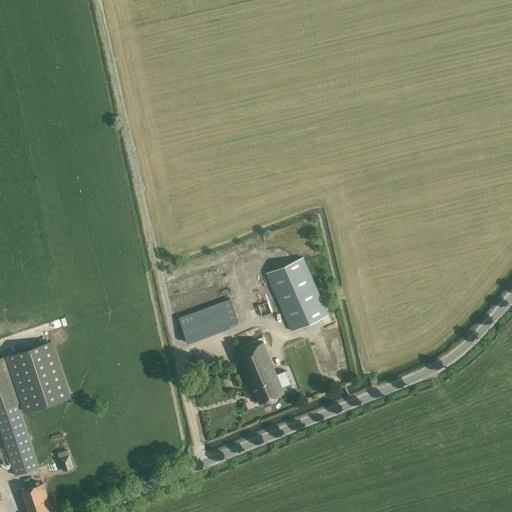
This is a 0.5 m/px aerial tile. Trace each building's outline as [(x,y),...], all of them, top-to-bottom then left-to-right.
[(172,248),(166,250),(169,262),(175,260),(172,248)] [(303,257),(266,273),(292,331),(328,315),(303,257)] [(179,317),(187,342),(230,326),(230,325),(238,322),(231,299),(179,317)] [(258,305),(262,316),(272,313),(268,301),(258,305)] [(8,356),(7,356),(22,402),(25,411),(69,397),(51,341),(8,356)] [(262,342),(248,348),(263,382),(253,386),(260,402),(284,392),(281,386),(291,382),(285,370),(276,374),(262,342)] [(234,354),(245,378),(248,388),(253,386),(263,382),(248,348),(234,354)] [(0,357),(0,428),(15,475),(39,467),(21,413),(18,404),(18,403),(22,402),(7,356),(3,357),(0,357)] [(60,458),(57,459),(58,462),(61,461),(61,464),(62,467),(63,470),(73,467),(70,458),(69,455),(67,449),(62,451),(58,453),(58,454),(60,458)] [(22,490),(29,511),(48,511),(49,511),(52,510),(50,504),(43,483),(22,490)]
